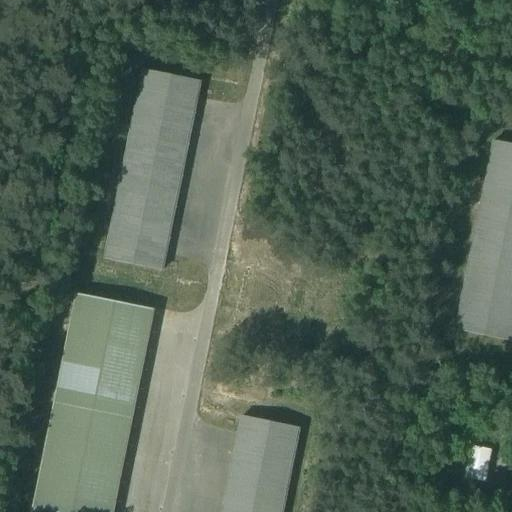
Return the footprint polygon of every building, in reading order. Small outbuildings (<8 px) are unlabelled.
[(143,70),(105,260),(162,271),(200,82),(143,70)] [(511,144),(494,141),(456,331),(511,342),(511,144)] [(286,319),(281,343),(292,345),(304,348),(315,350),(328,286),(317,283),(305,281),(294,279),(286,315),(286,316),(286,318),(286,319)] [(76,294),(33,509),(50,511),(113,511),(154,310),(76,294)] [(242,416),(222,511),(282,511),(299,428),(242,416)] [(471,447),(465,478),(485,482),(491,451),(471,447)]
